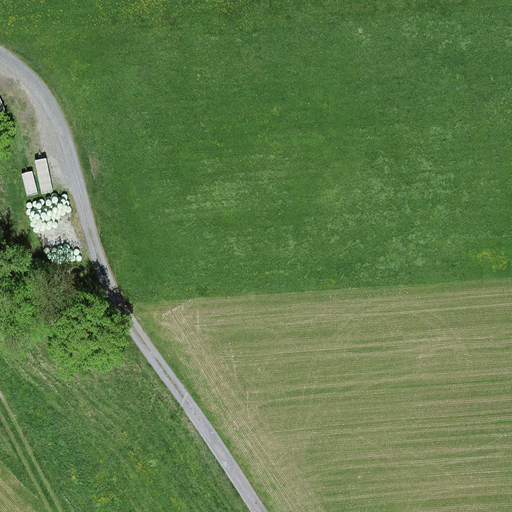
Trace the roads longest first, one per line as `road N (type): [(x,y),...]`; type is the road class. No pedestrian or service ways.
road 1 (track): [(0,66),(45,104),(104,273),(259,511)]
road 2 (track): [(0,388),(61,511)]
